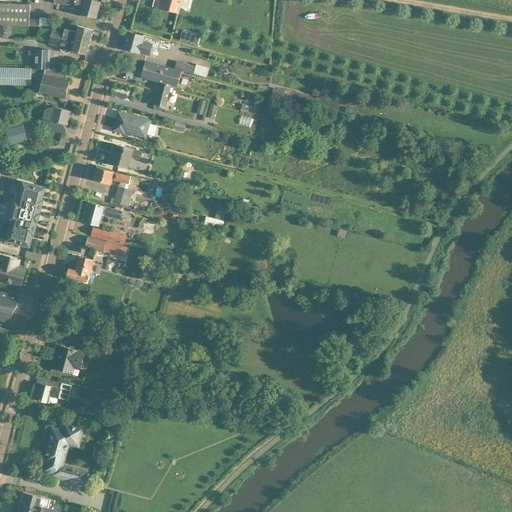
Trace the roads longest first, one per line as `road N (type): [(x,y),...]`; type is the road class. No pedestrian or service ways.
road 1 (tertiary): [(123,0),(0,453)]
road 2 (track): [(392,0),(511,21)]
